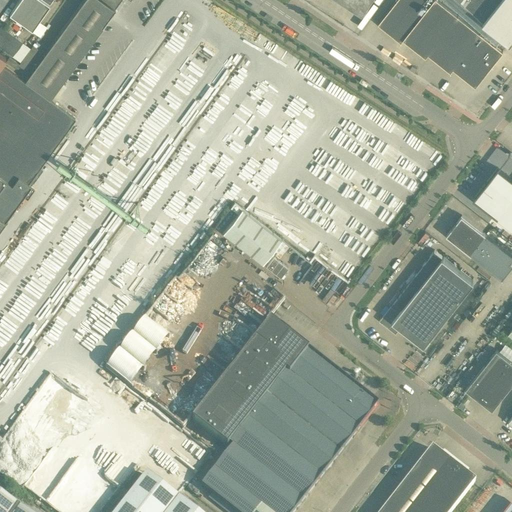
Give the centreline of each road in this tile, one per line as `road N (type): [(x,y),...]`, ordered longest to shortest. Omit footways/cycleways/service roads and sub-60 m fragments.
road 1 (unclassified): [(424,401),(339,325),(473,143)]
road 2 (unclassified): [(473,143),(256,0)]
road 3 (unknown): [(339,325),(309,311),(270,273),(249,267),(179,373)]
road 4 (unclassified): [(338,511),(424,401)]
